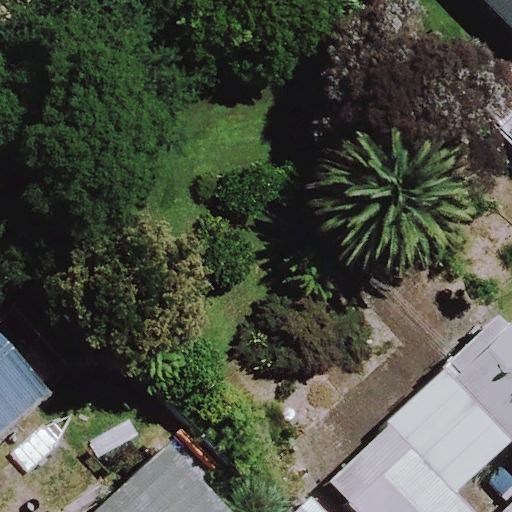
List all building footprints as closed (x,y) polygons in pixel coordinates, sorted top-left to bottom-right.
[(511,0),(465,0),(511,46),(511,0)] [(511,197),(511,142),(422,53),(343,134),(460,250),(511,197)] [(511,511),(511,355),(446,354),(363,426),(379,444),(323,493),(339,511),(511,511)] [(0,439),(28,417),(0,382),(0,439)] [(193,511),(150,464),(96,511),(193,511)]
